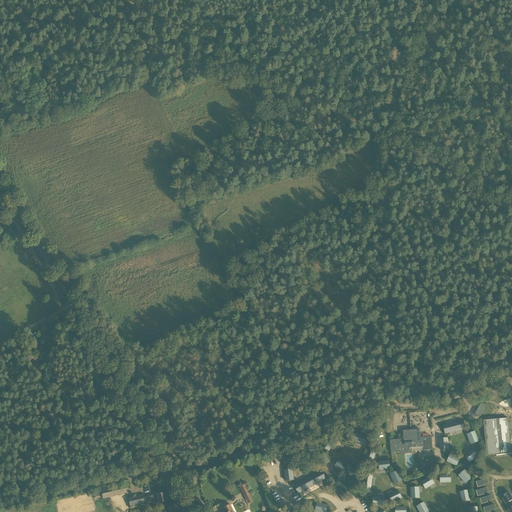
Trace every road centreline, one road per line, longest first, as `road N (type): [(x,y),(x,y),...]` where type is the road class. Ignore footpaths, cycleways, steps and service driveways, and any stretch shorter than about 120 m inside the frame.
road 1 (track): [(511,201),(130,0)]
road 2 (unclassified): [(164,459),(196,444),(247,454),(370,405),(449,397),(511,369)]
road 3 (tertiary): [(164,459),(0,179)]
road 4 (track): [(157,464),(0,504)]
